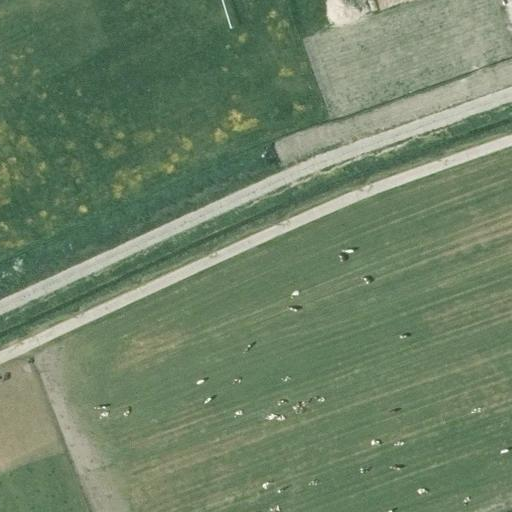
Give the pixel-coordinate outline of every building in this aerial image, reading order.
[(450,0),(449,1),(457,24),(504,8),(501,0),(450,0)] [(457,24),(449,1),(403,17),(411,41),(426,35),(457,24)] [(411,41),(403,17),(356,34),(365,57),(411,41)] [(511,30),(510,26),(464,42),(473,66),(511,51),(511,30)] [(365,57),(356,34),(310,50),(319,73),(365,57)] [(426,82),(473,66),(464,42),(436,53),(418,59),(426,82)] [(380,99),(426,82),(418,59),(372,76),(380,99)] [(334,115),(380,99),(372,76),(325,92),(334,115)]
